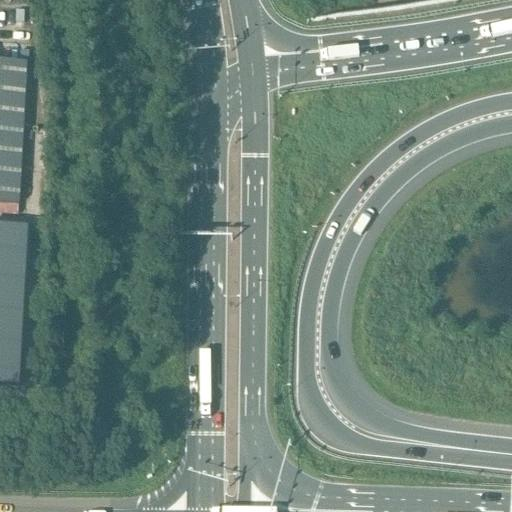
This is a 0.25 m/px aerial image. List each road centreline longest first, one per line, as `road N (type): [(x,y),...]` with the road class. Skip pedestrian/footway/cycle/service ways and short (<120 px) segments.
road 1 (motorway): [(467,449),(331,436),(308,405),(305,317),(324,241),(361,180),(424,128),(511,101)]
road 2 (motorway): [(467,449),(405,434),(352,406),(332,378),(331,303),(352,236),(387,188),(438,149),(511,125)]
road 3 (secondary): [(243,511),(254,276),(252,69)]
road 4 (trunk): [(208,94),(203,511)]
road 5 (motorway): [(511,31),(252,69)]
